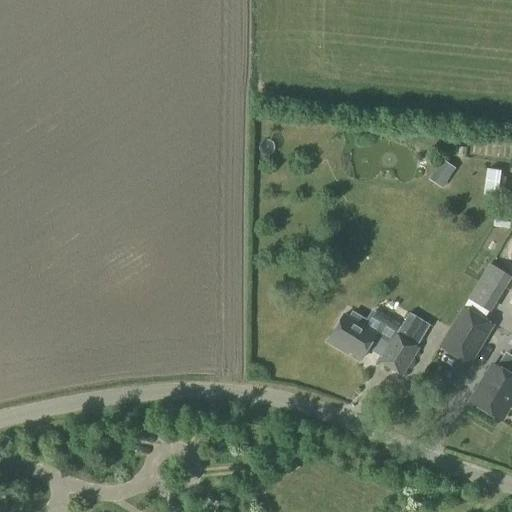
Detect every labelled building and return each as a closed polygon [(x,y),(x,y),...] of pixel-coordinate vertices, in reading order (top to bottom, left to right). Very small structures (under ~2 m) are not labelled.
[(443,180),(458,163),(447,152),(432,169),(443,180)] [(488,160),(485,186),(498,188),(502,162),(488,160)] [(489,265),(469,300),(489,312),(510,278),(489,265)] [(384,295),(380,303),(398,312),(402,303),(384,295)] [(469,365),(492,326),(463,309),(440,348),(469,365)] [(329,340),(327,343),(340,351),(341,348),(361,360),(368,349),(381,357),(377,362),(401,376),(418,349),(395,335),(389,345),(384,342),(375,336),(376,335),(362,327),(366,320),(352,312),(348,318),(344,316),(329,340)] [(492,365),(470,403),(500,421),(503,418),(511,423),(511,366),(507,374),(492,365)]
